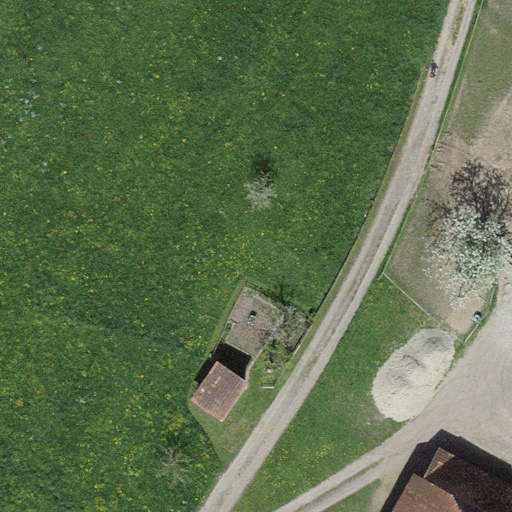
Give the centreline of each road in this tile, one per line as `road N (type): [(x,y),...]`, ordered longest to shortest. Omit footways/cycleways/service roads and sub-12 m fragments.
road 1 (track): [(213,511),(409,203),(467,0)]
road 2 (track): [(319,511),(387,472),(511,362)]
